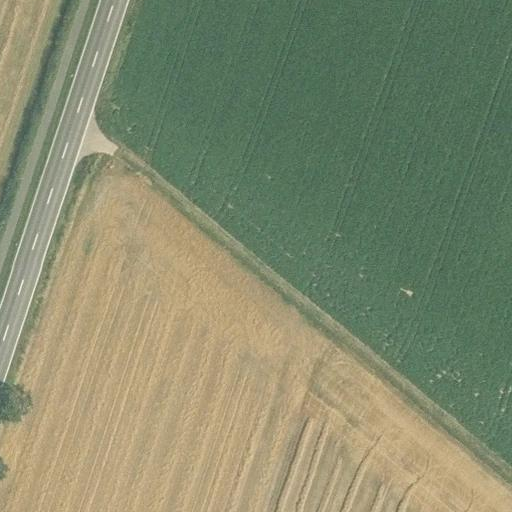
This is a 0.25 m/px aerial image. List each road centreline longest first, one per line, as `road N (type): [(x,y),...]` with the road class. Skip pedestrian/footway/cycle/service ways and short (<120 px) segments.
road 1 (track): [(511,482),(108,149),(69,135)]
road 2 (tertiary): [(0,347),(114,0)]
